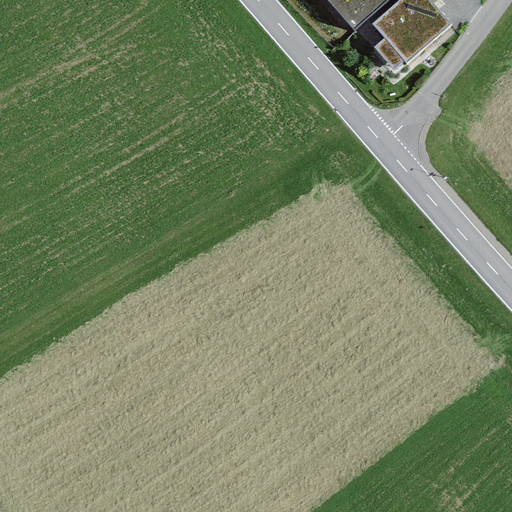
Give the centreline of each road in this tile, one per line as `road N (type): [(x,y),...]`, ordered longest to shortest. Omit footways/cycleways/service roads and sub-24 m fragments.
road 1 (secondary): [(385,146),(258,0)]
road 2 (secondary): [(511,290),(385,146)]
road 3 (residential): [(385,146),(501,0)]
